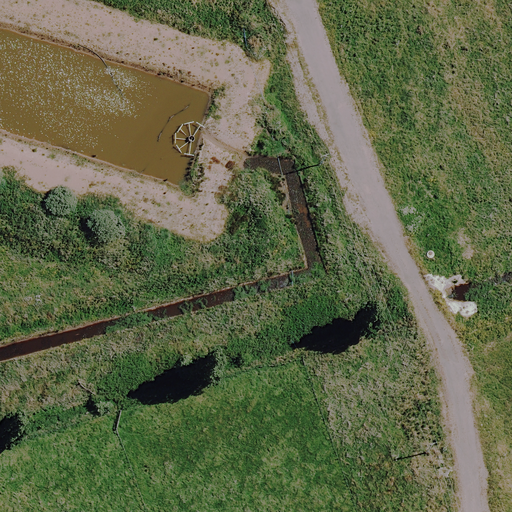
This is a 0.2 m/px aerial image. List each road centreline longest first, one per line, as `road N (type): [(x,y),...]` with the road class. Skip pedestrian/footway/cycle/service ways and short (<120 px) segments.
road 1 (secondary): [(511,429),(368,0)]
road 2 (secondary): [(460,0),(511,152)]
